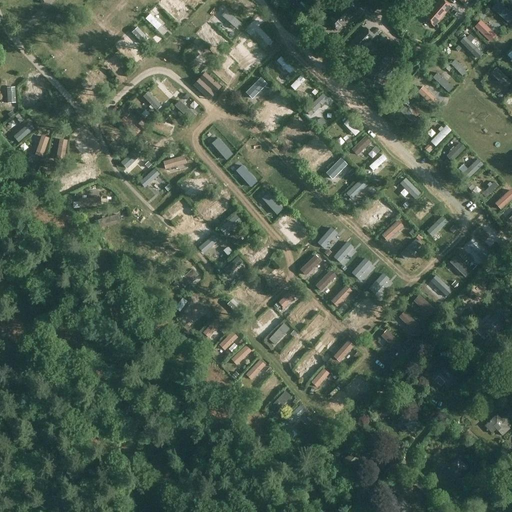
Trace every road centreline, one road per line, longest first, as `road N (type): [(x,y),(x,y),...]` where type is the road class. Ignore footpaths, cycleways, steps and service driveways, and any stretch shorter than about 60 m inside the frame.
road 1 (unknown): [(236,133),(405,281),(462,226),(416,173)]
road 2 (track): [(0,15),(8,34),(91,121),(155,69),(236,133)]
road 3 (track): [(26,362),(176,511)]
road 4 (unknown): [(479,372),(408,445),(445,511)]
